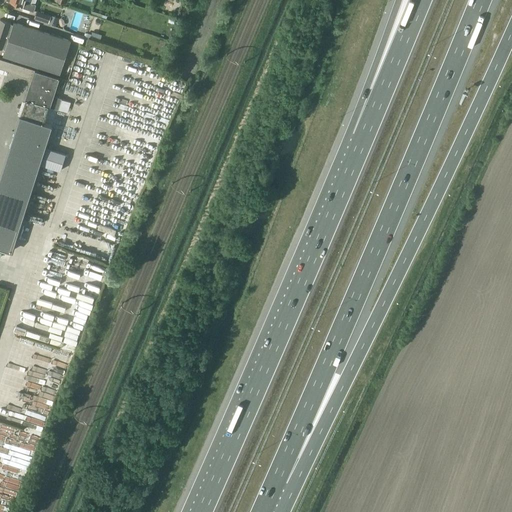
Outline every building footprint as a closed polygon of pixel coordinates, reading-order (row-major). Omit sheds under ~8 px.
[(7,0),(23,5),(22,8),(34,11),(37,4),(25,0),(7,0)] [(49,23),(49,24),(57,26),(59,18),(54,16),(37,10),(35,17),(32,16),(32,18),(48,24),(49,23)] [(0,48),(5,50),(14,23),(1,19),(0,21),(0,48)] [(5,50),(3,56),(60,74),(71,40),(14,22),(14,23),(5,50)] [(60,78),(0,58),(0,67),(33,78),(14,136),(0,179),(0,222),(11,226),(60,78)]
